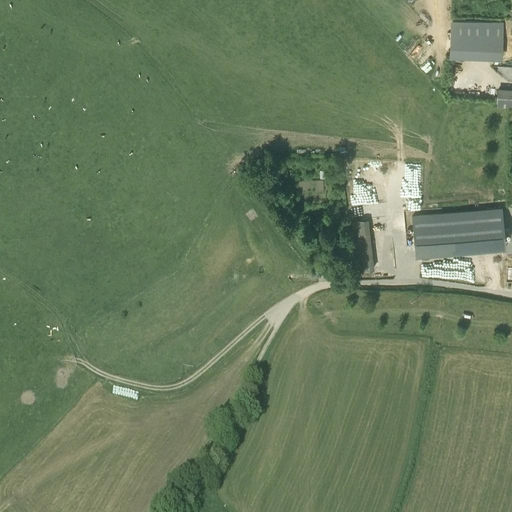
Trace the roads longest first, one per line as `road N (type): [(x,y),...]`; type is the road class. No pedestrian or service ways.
road 1 (track): [(284,305),(318,285),(365,282),(511,295)]
road 2 (track): [(177,511),(284,305)]
